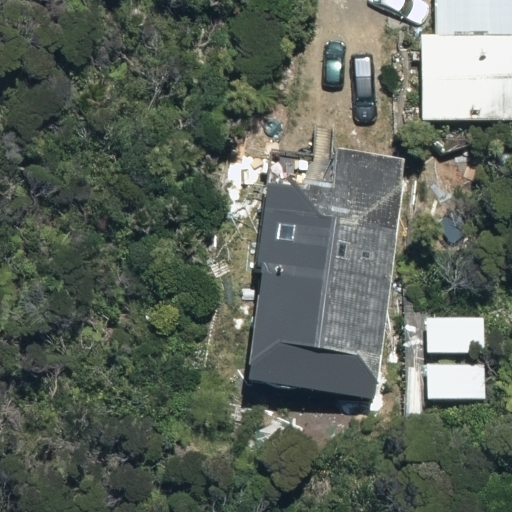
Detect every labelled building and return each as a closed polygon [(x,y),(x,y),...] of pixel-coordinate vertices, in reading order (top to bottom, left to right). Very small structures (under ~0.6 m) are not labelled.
[(401,41),(400,127),(506,124),(505,45),(511,44),(511,0),(419,0),(421,40),(401,41)] [(228,390),(364,408),(396,165),(325,156),(319,200),(254,191),(228,390)] [(447,209),(421,235),(451,262),(476,237),(447,209)] [(432,355),(486,358),(488,324),(434,321),(432,355)] [(486,368),(432,366),(431,403),(484,406),(486,368)] [(484,415),(430,413),(428,462),(482,464),(484,415)]
